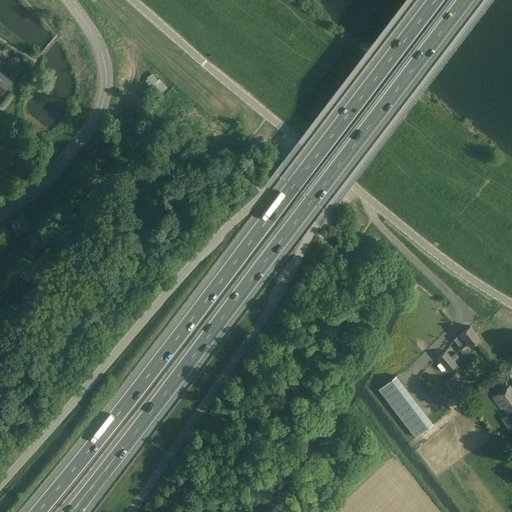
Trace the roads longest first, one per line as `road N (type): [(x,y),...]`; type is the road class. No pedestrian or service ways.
road 1 (motorway): [(433,0),(37,511)]
road 2 (motorway): [(71,511),(463,0)]
road 3 (unclassified): [(408,0),(260,195),(0,482)]
road 4 (unclassified): [(137,511),(312,230),(484,0)]
road 5 (unclassified): [(511,305),(379,209),(129,0)]
road 6 (residential): [(0,215),(48,176),(99,110),(102,55),(67,0)]
